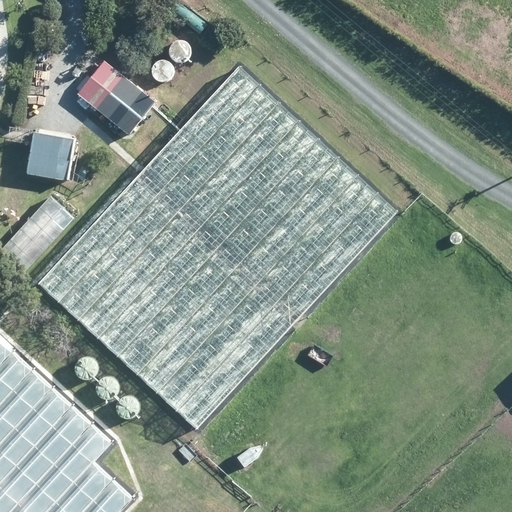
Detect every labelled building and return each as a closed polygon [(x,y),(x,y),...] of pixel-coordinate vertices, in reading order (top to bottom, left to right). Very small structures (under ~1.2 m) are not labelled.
[(155,104),(103,60),(76,93),(128,137),(155,104)] [(241,62),(38,286),(197,430),(400,206),(241,62)] [(76,142),(33,136),(27,176),(70,182),(76,142)] [(0,256),(23,277),(76,218),(51,196),(0,252),(0,256)] [(112,444),(0,342),(0,511),(121,511),(134,498),(95,463),(112,444)]
